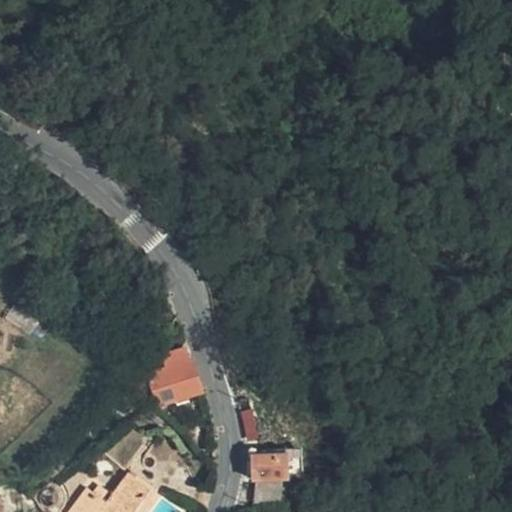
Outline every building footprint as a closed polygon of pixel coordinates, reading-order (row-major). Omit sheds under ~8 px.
[(175,309),(162,301),(145,327),(161,337),(177,314),(175,309)] [(159,352),(147,374),(189,361),(184,346),(159,352)] [(153,403),(201,392),(193,360),(189,361),(147,374),(149,388),(145,389),(146,399),(152,397),(153,403)] [(264,436),(269,460),(298,455),(292,436),(279,438),(278,433),(264,436)] [(302,478),(302,466),(280,462),(280,479),(302,478)] [(128,511),(147,491),(125,472),(100,502),(95,496),(100,491),(91,483),(86,489),(82,485),(61,509),(63,511),(128,511)]
